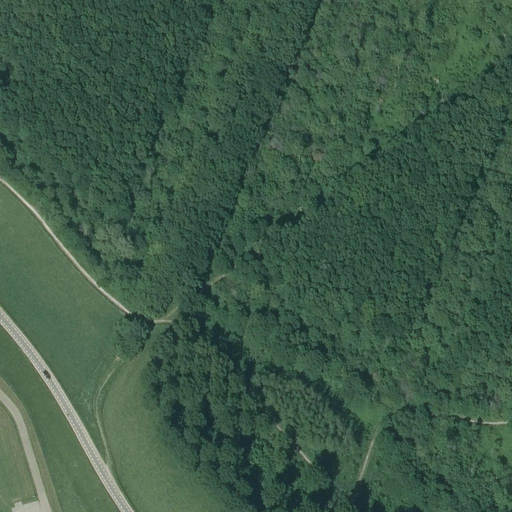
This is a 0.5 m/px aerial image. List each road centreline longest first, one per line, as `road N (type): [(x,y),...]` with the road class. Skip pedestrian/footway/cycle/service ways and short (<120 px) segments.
road 1 (track): [(273,0),(142,322),(158,322),(295,0)]
road 2 (track): [(158,322),(494,77),(511,41)]
road 3 (tertiary): [(126,511),(0,322)]
road 4 (track): [(176,0),(0,106)]
road 5 (track): [(0,179),(96,285),(142,322)]
road 6 (track): [(112,489),(96,397),(142,322)]
road 7 (unclassified): [(46,511),(16,415),(0,396)]
